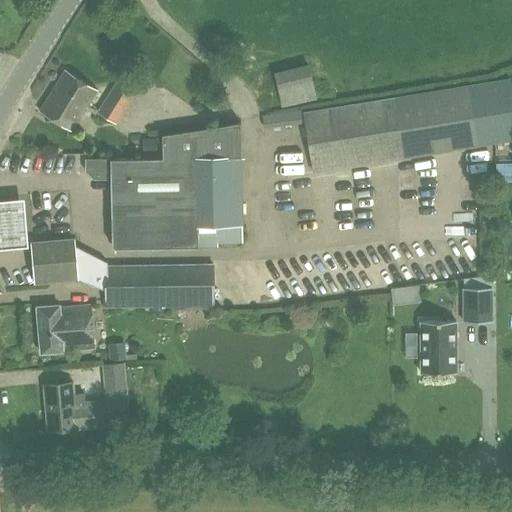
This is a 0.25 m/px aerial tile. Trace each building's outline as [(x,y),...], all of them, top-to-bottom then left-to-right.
[(282,107),(317,99),(309,63),(274,72),(282,107)] [(72,131),(97,90),(65,70),(39,111),(72,131)] [(119,77),(97,112),(116,124),(138,89),(119,77)] [(313,172),(405,158),(481,146),(471,84),(396,97),(303,111),(303,109),(295,110),(295,107),(274,110),(275,113),(262,115),(264,129),(305,122),(313,172)] [(242,224),(241,156),(240,122),(162,134),(163,158),(151,159),(151,158),(111,159),(113,248),(153,248),(153,244),(242,242),(242,224)] [(157,139),(142,139),(143,149),(157,149),(157,139)] [(284,163),(306,162),(306,147),(284,148),(284,163)] [(435,183),(432,163),(416,166),(419,185),(435,183)] [(0,245),(27,244),(24,200),(0,201),(0,245)] [(339,216),(344,232),(367,225),(362,209),(339,216)] [(304,216),(284,217),(285,233),(305,232),(304,216)] [(215,264),(107,265),(107,263),(75,247),(74,239),(30,243),(34,285),(78,282),(105,292),(105,307),(153,307),(153,309),(215,309),(215,264)] [(481,242),(463,243),(465,280),(471,280),(470,269),(483,268),(481,242)] [(311,287),(311,339),(346,339),(346,287),(311,287)] [(463,288),(464,322),(492,322),(491,287),(463,288)] [(95,347),(91,304),(59,307),(59,305),(37,307),(41,353),(63,351),(63,349),(95,347)] [(108,343),(109,360),(125,359),(126,362),(136,361),(135,354),(126,355),(125,342),(108,343)] [(104,377),(108,427),(130,424),(129,405),(139,403),(138,375),(104,377)] [(86,427),(84,393),(74,394),(73,382),(44,384),(48,431),(86,427)]
